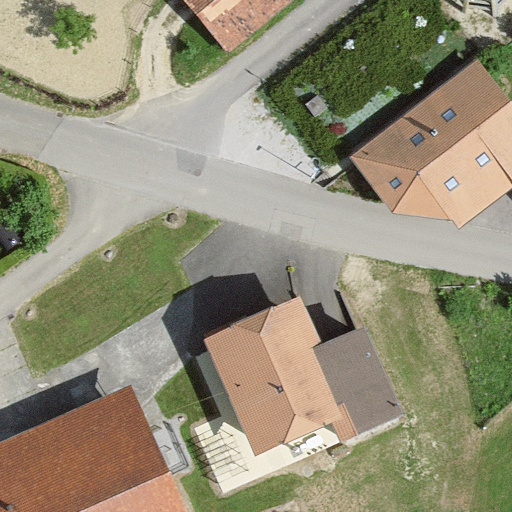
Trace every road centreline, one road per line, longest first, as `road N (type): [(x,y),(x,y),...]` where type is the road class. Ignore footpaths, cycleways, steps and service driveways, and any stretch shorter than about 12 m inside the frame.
road 1 (residential): [(511,256),(152,166)]
road 2 (residential): [(152,166),(77,243),(0,295)]
road 3 (residential): [(152,166),(0,121)]
